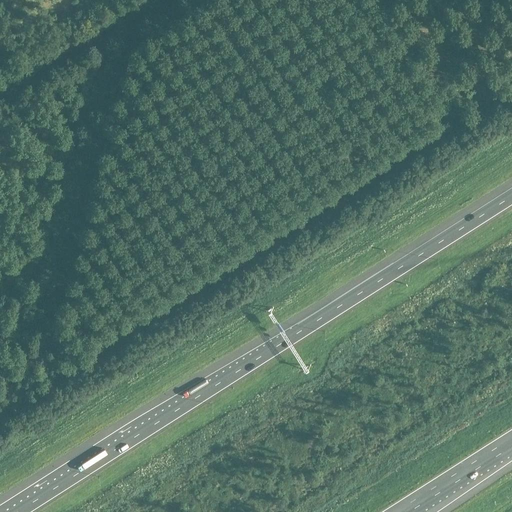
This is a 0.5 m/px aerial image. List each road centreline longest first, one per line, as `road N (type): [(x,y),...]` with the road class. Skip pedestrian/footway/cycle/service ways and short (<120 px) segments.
road 1 (motorway): [(511,196),(17,511)]
road 2 (motorway): [(406,511),(511,443)]
